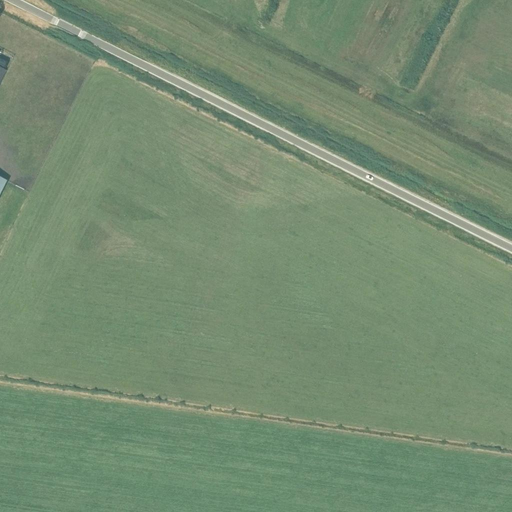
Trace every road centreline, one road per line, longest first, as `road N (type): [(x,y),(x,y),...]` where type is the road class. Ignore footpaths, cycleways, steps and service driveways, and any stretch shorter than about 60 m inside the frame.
road 1 (unclassified): [(511,248),(12,0)]
road 2 (track): [(125,0),(511,187)]
